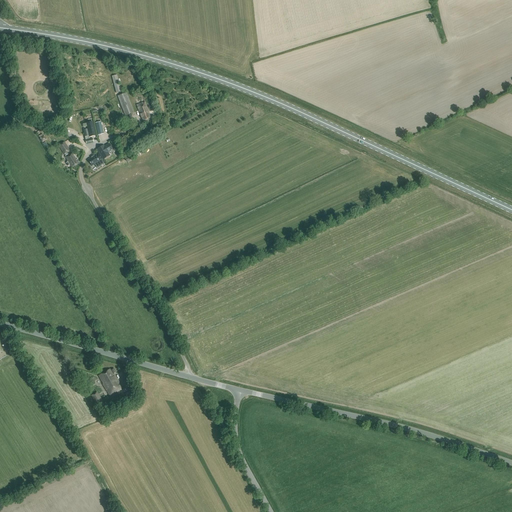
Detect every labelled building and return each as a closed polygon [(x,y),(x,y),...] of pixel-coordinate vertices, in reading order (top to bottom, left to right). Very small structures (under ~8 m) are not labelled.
[(112,76),(116,92),(121,91),(117,75),(112,76)] [(134,112),(126,92),(118,96),(125,115),(134,112)] [(144,101),(136,104),(140,113),(143,120),(150,117),(149,113),(144,101)] [(93,119),(87,120),(91,136),(96,135),(93,119)] [(72,167),(78,163),(72,152),(68,154),(67,152),(70,150),(64,142),(59,145),(66,156),(65,156),(68,162),(66,163),(67,166),(70,164),(72,167)] [(109,144),(105,146),(104,145),(97,149),(103,159),(110,155),(108,152),(113,149),(109,144)] [(91,157),(88,160),(91,166),(94,164),(97,168),(104,163),(102,160),(100,157),(98,153),(94,156),(93,155),(91,157)] [(110,369),(98,375),(103,383),(102,383),(110,396),(122,390),(113,374),(116,372),(114,369),(111,370),(110,369)] [(103,402),(97,391),(91,395),(97,405),(103,402)]
